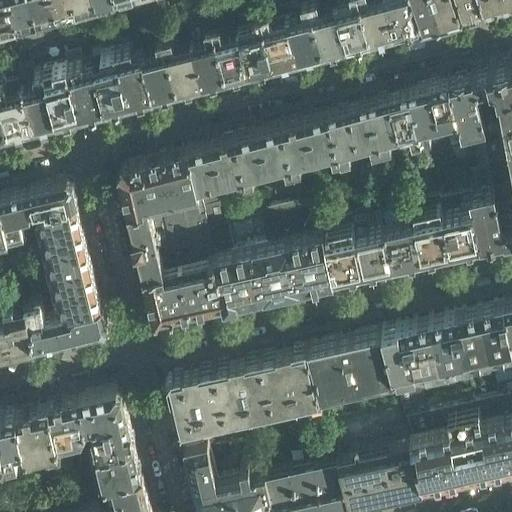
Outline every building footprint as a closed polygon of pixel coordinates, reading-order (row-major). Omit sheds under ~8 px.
[(18,20),(12,0),(0,0),(0,21),(8,19),(9,23),(18,20)] [(36,11),(33,0),(12,0),(18,20),(27,18),(26,14),(36,11)] [(57,9),(54,0),(33,0),(36,11),(48,8),(49,12),(57,9)] [(76,0),(75,0),(54,0),(57,9),(66,7),(65,3),(76,0)] [(323,45),(310,0),(302,0),(306,11),(289,15),(299,51),(323,45)] [(347,39),(338,3),(337,0),(310,0),(323,45),(347,39)] [(372,32),(362,0),(348,0),(338,3),(347,39),(348,39),(357,37),(356,36),(372,32)] [(396,27),(388,0),(362,0),(372,32),(387,29),(396,27)] [(422,20),(415,0),(388,0),(396,27),(405,24),(422,20)] [(442,14),(437,0),(415,0),(422,20),(442,14)] [(437,0),(442,14),(463,9),(471,7),(471,6),(485,2),(485,3),(496,0),(437,0)] [(299,51),(289,15),(273,19),(270,8),(262,10),(275,58),(299,51)] [(275,58),(262,10),(254,12),(258,24),(241,28),(250,64),(275,58)] [(250,64),(241,28),(225,32),(222,20),(214,22),(226,70),(250,64)] [(226,70),(214,22),(189,28),(193,40),(202,76),(226,70)] [(202,76),(193,40),(176,45),(173,33),(165,35),(178,83),(202,76)] [(178,83),(165,35),(157,37),(160,49),(144,53),(154,89),(178,83)] [(154,89),(144,53),(143,48),(133,51),(131,41),(116,45),(129,95),(154,89)] [(129,95),(116,45),(102,49),(104,58),(95,61),(105,102),(129,95)] [(105,102),(95,61),(85,63),(83,54),(68,58),(81,108),(105,102)] [(511,86),(511,57),(472,68),(476,83),(491,79),(495,81),(497,90),(499,90),(511,86)] [(81,108),(68,58),(53,61),(56,71),(46,73),(57,114),(81,108)] [(57,114),(46,73),(43,62),(34,65),(38,79),(23,83),(33,120),(57,114)] [(485,117),(479,95),(476,83),(472,68),(472,67),(463,70),(459,67),(457,71),(449,73),(449,74),(461,122),(462,124),(485,117)] [(33,120),(23,83),(8,87),(5,72),(0,73),(0,91),(9,127),(33,120)] [(461,122),(449,74),(429,79),(438,115),(449,112),(452,125),(461,122)] [(438,115),(429,79),(409,84),(421,133),(430,130),(427,118),(438,115)] [(421,133),(409,84),(389,90),(398,126),(409,123),(412,135),(421,133)] [(511,110),(511,86),(499,90),(505,112),(511,110)] [(398,126),(389,90),(369,95),(381,143),(390,141),(387,129),(398,126)] [(0,128),(9,127),(0,91),(0,128)] [(381,143),(369,95),(349,100),(358,136),(369,133),(372,146),(381,143)] [(358,136),(349,100),(328,105),(341,151),(341,154),(350,151),(347,139),(358,136)] [(341,151),(328,105),(305,111),(314,147),(330,143),(333,153),(341,151)] [(314,147),(305,111),(282,117),(294,163),(301,162),(299,151),(314,147)] [(294,163),(282,117),(259,123),(268,159),(284,155),(286,165),(294,163)] [(268,159),(259,123),(236,129),(247,175),(255,173),(252,163),(268,159)] [(247,175),(236,129),(212,135),(222,171),(237,167),(240,177),(247,175)] [(511,134),(511,135),(499,138),(503,153),(511,150),(511,134)] [(222,171),(212,135),(189,141),(197,177),(222,171)] [(204,204),(197,177),(189,141),(119,160),(119,161),(135,231),(137,241),(154,308),(158,311),(208,300),(208,299),(215,297),(216,298),(225,296),(207,219),(204,204)] [(430,166),(428,157),(408,162),(410,171),(430,166)] [(78,195),(73,177),(67,173),(28,183),(35,210),(41,208),(40,204),(77,195),(78,195)] [(350,186),(347,175),(339,177),(342,188),(350,186)] [(35,210),(28,183),(0,190),(0,203),(6,227),(24,222),(22,213),(35,210)] [(511,207),(511,197),(509,184),(498,187),(503,210),(511,207)] [(505,221),(503,210),(498,187),(497,186),(471,192),(472,200),(481,239),(489,238),(494,240),(497,236),(506,234),(503,222),(505,221)] [(272,204),(269,189),(252,193),(256,208),(272,204)] [(335,271),(326,232),(317,194),(272,204),(256,208),(232,213),(207,219),(225,296),(238,293),(247,291),(247,290),(256,288),(256,289),(335,271)] [(82,216),(77,195),(40,204),(41,208),(45,225),(82,216)] [(232,213),(229,198),(204,204),(207,219),(232,213)] [(481,239),(472,200),(443,207),(452,246),(481,239)] [(452,246),(443,207),(414,213),(422,252),(452,246)] [(511,207),(503,210),(505,221),(503,222),(506,234),(511,232),(511,207)] [(422,252),(414,213),(385,219),(393,259),(422,252)] [(87,237),(82,216),(45,225),(50,246),(87,237)] [(393,259),(385,219),(355,226),(364,265),(393,259)] [(364,265),(355,226),(326,232),(335,271),(364,265)] [(92,258),(87,237),(50,246),(55,267),(92,258)] [(16,264),(14,256),(0,259),(0,267),(2,267),(16,264)] [(97,279),(92,258),(55,267),(60,287),(97,279)] [(102,300),(97,279),(60,287),(65,306),(65,308),(102,300)] [(511,293),(501,296),(508,326),(511,325),(511,293)] [(63,332),(58,307),(46,310),(42,296),(25,300),(26,306),(34,339),(63,332)] [(511,374),(511,343),(510,333),(508,326),(501,296),(451,307),(470,384),(490,379),(499,377),(511,374)] [(107,317),(103,299),(102,300),(65,308),(65,306),(58,307),(63,332),(104,323),(107,317)] [(34,339),(26,306),(16,308),(14,300),(2,303),(11,347),(21,345),(20,342),(34,339)] [(11,347),(2,303),(0,303),(0,346),(2,346),(3,349),(11,347)] [(470,384),(451,307),(404,317),(422,394),(470,384)] [(422,394),(404,317),(382,322),(395,370),(403,398),(422,394)] [(332,385),(395,370),(382,322),(308,339),(323,393),(329,415),(340,413),(332,385)] [(323,393),(308,339),(282,344),(297,399),(323,393)] [(297,399),(282,344),(259,350),(273,404),(297,399)] [(273,404),(259,350),(236,355),(250,409),(273,404)] [(250,409),(236,355),(213,360),(226,414),(250,409)] [(226,414),(213,360),(190,365),(203,420),(226,414)] [(203,420),(190,365),(173,369),(170,367),(166,373),(169,375),(173,390),(184,435),(198,433),(195,421),(203,420)] [(511,381),(511,374),(499,377),(500,383),(511,381)] [(511,458),(511,386),(493,390),(490,379),(470,384),(422,394),(403,398),(409,422),(424,478),(511,458)] [(128,406),(125,395),(123,387),(123,385),(117,381),(115,382),(104,385),(77,390),(83,416),(92,414),(128,406)] [(83,416),(77,390),(47,397),(55,432),(78,427),(83,416)] [(58,444),(55,432),(47,397),(17,404),(25,439),(26,443),(46,439),(48,446),(58,444)] [(25,439),(17,404),(0,407),(0,422),(8,458),(17,456),(14,441),(25,439)] [(136,438),(128,406),(92,414),(90,424),(95,448),(135,438),(136,438)] [(307,434),(303,420),(288,423),(292,437),(307,434)] [(424,478),(409,422),(335,437),(350,494),(424,478)] [(284,433),(282,425),(248,432),(250,440),(284,433)] [(263,511),(276,509),(265,463),(256,465),(250,440),(248,432),(208,440),(206,431),(198,433),(184,435),(202,511),(263,511)] [(350,494),(335,437),(324,440),(328,454),(313,457),(324,499),(350,494)] [(142,469),(137,448),(135,438),(95,448),(103,478),(113,476),(142,469)] [(324,499),(313,457),(310,443),(301,445),(305,459),(275,465),(272,452),(262,454),(265,463),(276,509),(324,499)] [(153,509),(151,499),(150,500),(143,469),(142,469),(113,476),(116,489),(122,488),(124,499),(121,500),(121,502),(121,504),(122,511),(153,511),(153,510),(153,509)] [(64,473),(50,477),(52,488),(67,485),(64,473)] [(122,511),(121,504),(102,508),(100,500),(47,511),(122,511)]
